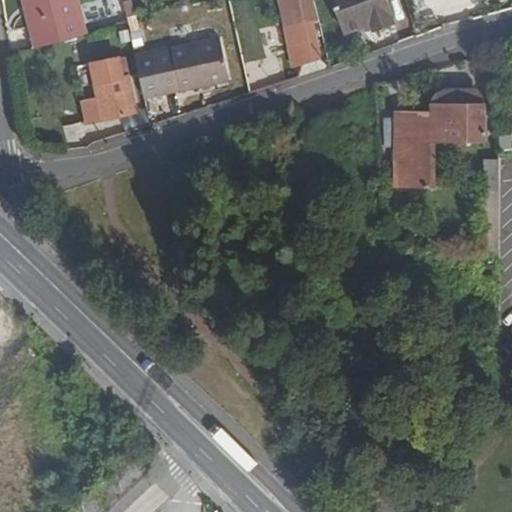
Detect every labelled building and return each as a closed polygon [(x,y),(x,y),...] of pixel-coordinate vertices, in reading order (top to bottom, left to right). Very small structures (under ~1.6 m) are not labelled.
[(31,12),(36,47),(85,34),(79,0),(35,0),(37,9),(31,12)] [(279,0),(283,26),(294,25),(293,15),(288,5),(285,0),(279,0)] [(294,25),(316,22),(312,0),(285,0),(288,5),(293,15),(294,25)] [(332,0),(338,27),(361,21),(360,17),(365,16),(368,26),(390,21),(384,0),(332,0)] [(133,53),(142,96),(227,78),(218,36),(133,53)] [(132,108),(122,51),(91,55),(101,114),(132,108)] [(483,143),(483,108),(433,107),(433,115),(407,117),(407,189),(434,188),(434,143),(483,143)] [(400,189),(407,189),(407,117),(399,116),(400,189)] [(487,163),(487,249),(501,248),(501,231),(501,163),(487,163)] [(397,244),(397,256),(418,255),(417,244),(397,244)]
